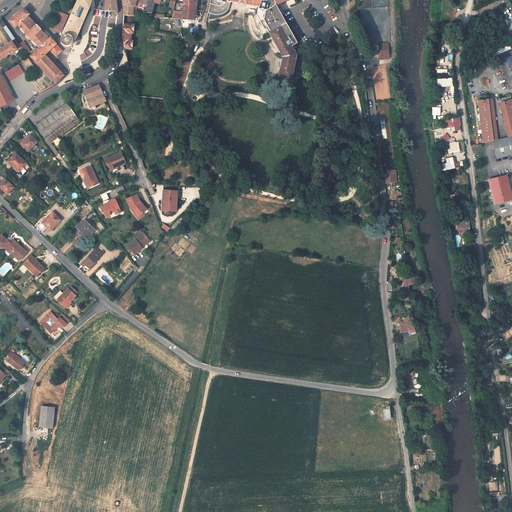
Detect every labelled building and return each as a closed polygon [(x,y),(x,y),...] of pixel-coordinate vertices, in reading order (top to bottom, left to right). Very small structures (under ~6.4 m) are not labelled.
[(75,40),(75,39),(76,39),(90,5),(90,4),(91,4),(91,3),(91,2),(91,1),(90,0),(77,0),(72,13),(62,34),(63,36),(62,36),(62,37),(61,38),(61,39),(61,40),(61,42),(61,43),(62,44),(63,45),(64,46),(65,46),(66,47),(67,47),(69,46),(70,46),(71,46),(72,45),(72,44),(73,44),(73,43),(73,42),(73,41),(73,40),(74,40),(75,40)] [(104,0),(104,10),(117,12),(115,0),(104,0)] [(188,0),(182,0),(182,3),(175,3),(174,8),(172,19),(181,20),(182,6),(188,6),(188,0)] [(196,10),(196,0),(188,0),(188,6),(188,10),(196,10)] [(211,0),(208,12),(212,13),(214,14),(216,14),(218,14),(221,13),(224,12),(227,10),(229,1),(259,7),(259,8),(258,8),(257,14),(265,29),(267,28),(282,56),(282,57),(279,76),(287,77),(291,78),(296,55),(291,46),(297,43),(291,32),(287,24),(276,5),(274,0),(211,0)] [(151,13),(154,2),(149,1),(149,2),(146,8),(143,8),(142,12),(151,13)] [(123,6),(123,15),(132,16),(133,7),(123,6)] [(194,21),(196,10),(188,10),(188,6),(182,6),(181,20),(194,21)] [(41,31),(40,30),(41,30),(37,25),(36,24),(35,25),(27,16),(29,15),(23,8),(9,21),(15,27),(18,25),(20,27),(19,27),(20,28),(19,29),(23,33),(25,32),(26,34),(25,34),(25,35),(25,37),(25,38),(26,38),(27,39),(27,40),(28,39),(30,39),(30,40),(31,40),(30,39),(31,39),(32,40),(31,41),(35,46),(36,45),(37,46),(39,48),(37,50),(30,56),(37,64),(41,68),(56,83),(64,75),(59,70),(44,54),(50,49),(56,56),(61,51),(56,44),(50,38),(48,39),(41,31)] [(61,32),(69,15),(59,10),(51,28),(61,32)] [(14,37),(1,18),(0,17),(0,22),(4,29),(11,39),(14,37)] [(122,37),(123,41),(124,48),(131,49),(132,41),(130,41),(131,32),(132,32),(133,25),(123,24),(122,37)] [(12,41),(11,39),(4,29),(0,31),(0,37),(5,46),(12,41)] [(0,60),(17,49),(12,41),(5,46),(0,49),(0,60)] [(23,41),(19,44),(23,51),(26,55),(30,52),(23,41)] [(173,64),(171,68),(176,68),(181,45),(182,42),(178,41),(173,64)] [(380,57),(389,56),(388,43),(379,44),(380,57)] [(0,107),(14,100),(0,72),(0,107)] [(453,77),(438,78),(438,86),(453,86),(453,77)] [(99,85),(84,91),(87,99),(90,108),(95,105),(106,101),(99,85)] [(477,100),(483,143),(492,140),(496,139),(491,98),(477,100)] [(511,98),(499,102),(507,136),(511,135),(511,98)] [(90,108),(87,99),(84,100),(88,111),(96,108),(95,105),(90,108)] [(41,122),(37,125),(41,130),(71,109),(67,103),(41,122)] [(47,138),(51,143),(80,122),(76,116),(47,138)] [(449,119),(451,127),(458,126),(457,118),(449,119)] [(38,142),(31,135),(27,139),(26,138),(21,144),(29,151),(38,142)] [(492,140),(496,158),(511,153),(511,135),(507,136),(496,139),(492,140)] [(459,142),(449,142),(449,152),(460,151),(459,142)] [(8,161),(13,166),(13,167),(17,171),(22,175),(27,171),(31,167),(30,166),(16,153),(8,161)] [(105,160),(108,166),(109,169),(110,168),(114,166),(117,165),(117,166),(126,163),(122,153),(105,160)] [(71,162),(65,155),(63,157),(68,164),(71,162)] [(89,166),(80,170),(80,171),(81,174),(83,174),(85,180),(89,188),(98,184),(92,171),(91,166),(90,166),(89,166)] [(385,180),(396,180),(395,172),(388,173),(385,173),(385,180)] [(488,179),(494,204),(511,198),(506,175),(488,179)] [(14,187),(5,179),(0,183),(0,186),(7,194),(14,187)] [(164,190),(163,208),(165,209),(165,212),(176,212),(177,212),(178,191),(164,190)] [(103,201),(109,198),(106,192),(100,195),(103,201)] [(126,200),(131,210),(134,214),(136,212),(139,216),(142,213),(147,210),(141,203),(140,204),(136,195),(126,200)] [(121,212),(115,199),(110,201),(110,202),(99,207),(106,217),(110,215),(110,213),(109,211),(113,209),(114,211),(116,214),(121,212)] [(60,219),(53,212),(42,223),(51,231),(56,225),(55,225),(60,219)] [(84,220),(77,227),(86,236),(90,232),(91,233),(94,230),(84,220)] [(470,230),(469,222),(465,223),(463,220),(458,220),(458,223),(457,223),(458,231),(461,230),(464,235),(470,234),(469,230),(470,230)] [(167,233),(171,229),(165,224),(163,226),(167,233)] [(128,245),(135,254),(143,248),(143,247),(142,246),(150,240),(144,232),(136,238),(136,239),(128,245)] [(27,252),(12,239),(9,243),(1,235),(0,236),(0,248),(4,248),(6,246),(12,252),(11,253),(15,257),(14,258),(17,262),(19,260),(27,252)] [(104,253),(97,247),(83,262),(89,268),(104,253)] [(44,268),(41,265),(37,261),(31,255),(24,263),(29,268),(28,269),(36,276),(37,275),(41,271),(44,268)] [(13,267),(8,262),(0,269),(0,272),(4,276),(13,267)] [(415,277),(408,278),(404,279),(406,292),(410,292),(409,285),(415,284),(415,277)] [(68,288),(74,294),(77,291),(70,285),(68,288)] [(32,286),(23,295),(27,299),(36,290),(32,286)] [(57,299),(64,306),(69,301),(69,302),(76,295),(74,294),(68,288),(63,293),(60,291),(55,297),(57,299)] [(41,321),(40,322),(41,324),(51,333),(59,326),(61,329),(66,324),(61,319),(59,320),(50,311),(47,315),(55,322),(50,326),(46,322),(49,319),(46,316),(41,321)] [(413,320),(405,321),(405,322),(401,323),(402,326),(400,326),(401,334),(405,334),(405,336),(415,335),(413,320)] [(11,352),(6,358),(13,363),(12,364),(19,370),(25,362),(11,352)] [(0,381),(2,381),(2,379),(5,375),(7,376),(10,372),(5,367),(1,371),(0,370),(0,381)] [(41,405),(40,420),(39,426),(41,426),(53,427),(53,420),(54,416),(55,407),(41,405)]
